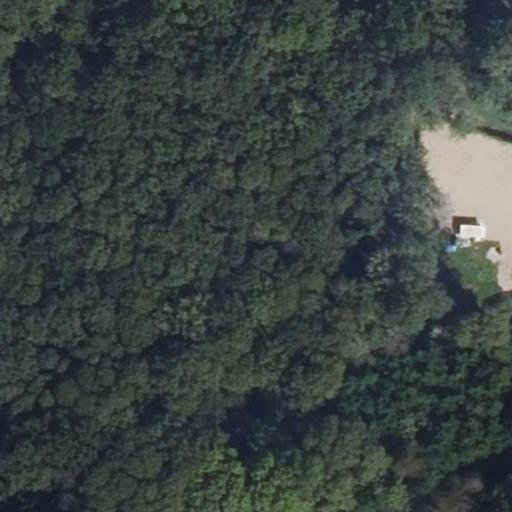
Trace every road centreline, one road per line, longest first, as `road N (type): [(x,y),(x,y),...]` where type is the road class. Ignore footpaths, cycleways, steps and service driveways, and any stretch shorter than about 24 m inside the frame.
road 1 (track): [(511,319),(0,504)]
road 2 (track): [(146,0),(511,116)]
